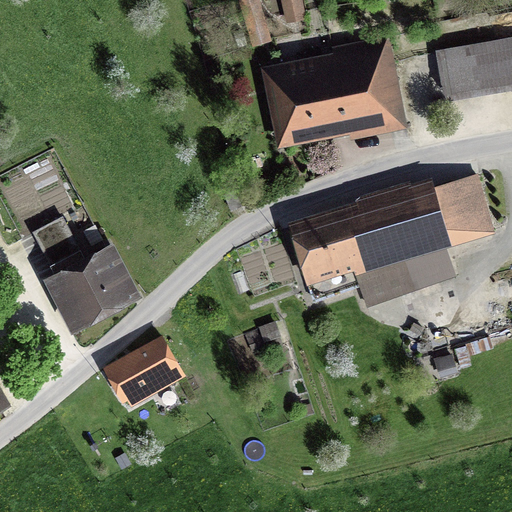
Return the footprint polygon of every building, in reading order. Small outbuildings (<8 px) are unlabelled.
[(260,0),(238,0),(251,44),(271,38),(260,0)] [(303,0),(281,0),(286,21),(307,17),(303,0)] [(511,39),(444,51),(452,94),(511,83),(511,39)] [(273,74),(286,137),(402,114),(389,50),(273,74)] [(355,197),(287,218),(313,300),(360,286),(366,304),(457,276),(447,244),(496,228),(478,169),(434,183),(431,173),(411,179),(410,177),(354,194),(355,197)] [(233,193),(223,198),(227,210),(238,206),(233,193)] [(53,269),(43,274),(71,329),(134,296),(106,241),(83,253),(62,213),(32,229),(53,269)] [(283,342),(276,319),(259,324),(260,328),(245,332),(251,352),(283,342)] [(162,332),(103,364),(122,399),(127,396),(131,404),(186,374),(162,332)] [(457,372),(452,352),(434,356),(439,376),(457,372)]
